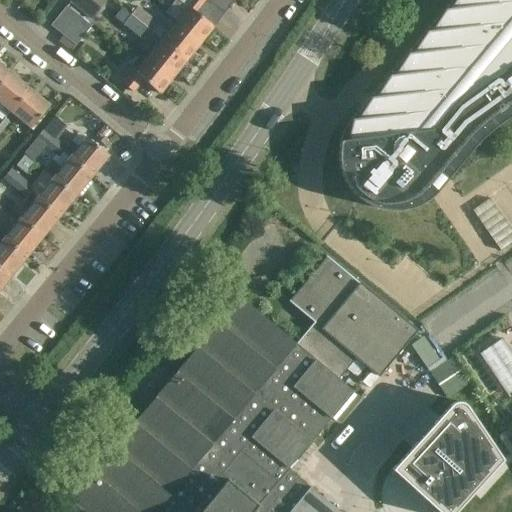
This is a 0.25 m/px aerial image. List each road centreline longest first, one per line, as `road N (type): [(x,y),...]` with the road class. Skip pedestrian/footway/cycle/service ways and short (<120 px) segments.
road 1 (unclassified): [(36,423),(172,252),(343,0)]
road 2 (residential): [(0,347),(162,153)]
road 3 (residential): [(0,14),(162,153)]
road 4 (residential): [(162,153),(281,0)]
